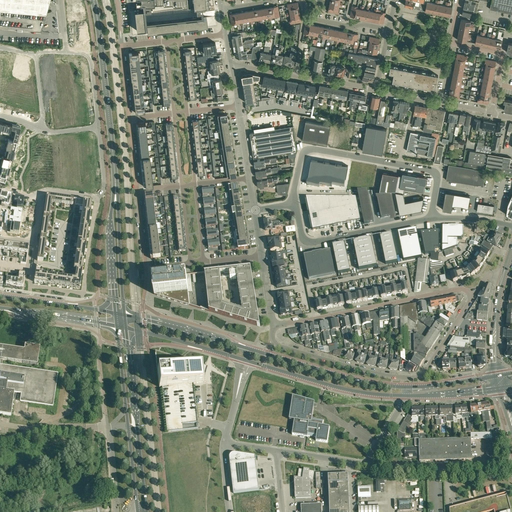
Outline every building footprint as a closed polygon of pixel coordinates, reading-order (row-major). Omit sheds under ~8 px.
[(0,0),(0,24),(36,28),(36,31),(41,32),(46,14),(46,15),(49,0),(0,0)] [(187,7),(187,8),(188,8),(186,0),(139,0),(140,4),(142,4),(150,3),(154,3),(154,5),(163,5),(163,6),(172,5),(173,7),(182,6),(182,8),(187,7)] [(427,0),(413,0),(419,1),(418,7),(413,6),(413,7),(412,7),(412,8),(425,11),(427,2),(427,0)] [(472,10),(473,11),(475,5),(478,6),(479,2),(475,1),(475,2),(467,0),(465,0),(463,8),(472,10)] [(511,0),(491,0),(491,4),(490,10),(511,14),(511,0)] [(202,7),(196,7),(196,13),(201,12),(201,15),(146,21),(145,10),(151,10),(150,3),(142,4),(143,6),(143,9),(134,10),(135,12),(136,30),(145,29),(145,26),(147,26),(147,32),(207,25),(206,17),(206,16),(203,17),(202,7)] [(463,9),(462,15),(470,17),(471,14),(472,15),(472,18),(471,20),(475,21),(477,12),(473,11),(472,10),(472,11),(463,9)] [(353,33),(349,32),(345,48),(346,49),(347,49),(348,42),(351,42),(350,46),(351,46),(353,33)] [(480,45),(483,32),(481,32),(480,35),(477,35),(475,44),(480,45)] [(242,42),(242,40),(233,42),(234,50),(243,49),(243,48),(253,46),(253,43),(253,39),(245,40),(244,42),(242,42)] [(279,50),(279,48),(280,45),(281,41),(278,40),(276,54),(273,53),(272,62),(277,63),(279,50)] [(251,59),(255,59),(255,57),(257,47),(260,46),(261,46),(262,41),(257,42),(258,45),(256,45),(256,47),(253,47),(252,54),(251,59)] [(204,52),(202,53),(203,56),(215,54),(215,51),(216,51),(217,51),(216,49),(215,42),(203,44),(204,52)] [(511,111),(511,43),(508,42),(506,51),(509,52),(509,54),(511,54),(511,100),(504,99),(503,102),(505,103),(504,110),(505,110),(511,111)] [(363,45),(360,45),(360,47),(362,48),(362,47),(369,48),(368,51),(377,53),(378,48),(366,46),(363,45)] [(316,71),(321,48),(320,48),(317,47),(316,50),(314,60),(312,70),(316,71)] [(326,49),(321,48),(316,71),(321,72),(323,62),(326,49)] [(235,57),(239,58),(248,59),(251,59),(252,54),(247,55),(246,51),(244,51),(243,49),(234,50),(235,57)] [(0,51),(0,58),(7,61),(8,54),(0,51)] [(356,63),(364,64),(366,65),(376,67),(378,59),(349,53),(348,58),(357,60),(356,63)] [(8,54),(7,61),(16,63),(16,62),(18,57),(8,54)] [(18,57),(16,62),(20,63),(20,70),(26,69),(25,59),(18,57)] [(210,67),(219,66),(218,60),(211,61),(211,57),(202,58),(203,62),(206,62),(207,65),(209,64),(210,67)] [(336,65),(334,75),(341,76),(341,75),(343,76),(346,61),(343,60),(342,66),(336,65)] [(364,64),(363,66),(359,65),(359,68),(360,68),(365,69),(365,70),(375,72),(376,67),(366,65),(364,64)] [(213,73),(218,73),(220,72),(219,66),(210,67),(210,70),(207,71),(208,74),(207,74),(207,78),(214,77),(213,73)] [(392,82),(434,90),(435,90),(438,75),(390,66),(389,73),(394,74),(392,82)] [(374,77),(375,72),(365,70),(365,69),(360,68),(359,71),(365,72),(364,75),(374,77)] [(214,77),(207,78),(205,78),(206,81),(207,82),(209,82),(210,84),(212,84),(213,87),(222,85),(221,79),(214,80),(214,77)] [(222,85),(213,87),(213,90),(210,90),(211,94),(211,97),(214,97),(215,100),(222,99),(221,95),(219,95),(219,92),(221,92),(223,92),(222,85)] [(357,94),(355,93),(353,106),(352,108),(355,108),(355,107),(356,103),(358,104),(359,100),(360,100),(361,94),(360,94),(357,93),(357,94)] [(363,95),(361,94),(360,100),(359,107),(358,108),(367,110),(368,106),(362,104),(363,101),(365,101),(366,95),(365,95),(366,95),(363,94),(363,95)] [(376,124),(383,125),(384,121),(388,101),(381,100),(377,119),(376,124)] [(410,103),(405,102),(402,117),(404,118),(405,115),(407,116),(410,103)] [(2,104),(1,110),(10,113),(12,107),(2,104)] [(421,126),(424,127),(424,124),(421,123),(422,120),(421,120),(422,115),(426,116),(428,107),(427,107),(426,106),(425,106),(424,107),(422,106),(418,126),(421,126)] [(12,107),(10,113),(19,115),(21,109),(12,107)] [(424,127),(429,128),(433,108),(428,107),(426,116),(424,124),(424,127)] [(432,128),(435,129),(439,109),(433,108),(429,128),(432,128)] [(439,109),(435,129),(441,130),(445,110),(439,109)] [(446,124),(449,124),(448,132),(450,133),(454,112),(452,112),(452,111),(451,111),(450,112),(450,111),(448,120),(446,120),(446,124)] [(454,112),(450,133),(449,138),(452,139),(455,122),(457,122),(459,113),(458,113),(458,112),(456,112),(456,113),(454,112)] [(464,134),(466,127),(469,128),(472,115),(466,114),(466,115),(465,123),(463,134),(464,134)] [(478,128),(478,130),(480,131),(482,123),(480,122),(481,120),(474,119),(473,127),(478,128)] [(302,140),(327,145),(330,125),(306,121),(302,140)] [(483,129),(488,130),(490,122),(484,121),(483,123),(482,123),(480,131),(480,134),(482,134),(483,129)] [(0,130),(0,129),(0,132),(2,133),(3,130),(4,130),(3,132),(9,134),(11,128),(12,124),(3,122),(2,122),(0,130)] [(496,123),(490,122),(488,130),(493,131),(493,134),(494,135),(495,135),(496,134),(497,129),(497,127),(495,127),(496,123)] [(495,135),(499,136),(499,131),(503,132),(505,123),(499,122),(498,127),(497,127),(497,129),(496,134),(495,135)] [(12,124),(11,128),(16,130),(13,140),(17,141),(21,127),(12,124)] [(293,126),(250,133),(254,158),(289,152),(293,152),(297,151),(293,126)] [(376,127),(366,126),(362,151),(372,152),(376,127)] [(372,152),(382,154),(387,129),(376,127),(372,152)] [(433,156),(437,137),(411,132),(407,151),(417,153),(417,154),(418,154),(418,153),(422,154),(422,155),(427,156),(428,155),(433,156)] [(499,136),(495,135),(494,135),(492,147),(491,152),(492,152),(493,151),(500,153),(501,149),(499,148),(501,136),(499,136)] [(37,139),(35,148),(40,149),(42,142),(45,141),(45,138),(37,139)] [(8,139),(6,147),(14,150),(17,141),(13,140),(8,139)] [(436,156),(435,162),(437,162),(439,162),(439,163),(440,163),(442,157),(444,147),(438,145),(436,156)] [(485,147),(484,150),(484,153),(489,154),(491,154),(491,152),(492,147),(485,145),(485,147)] [(5,147),(3,155),(12,157),(14,150),(6,147),(5,147)] [(489,154),(484,153),(476,151),(470,150),(468,162),(464,161),(463,166),(486,170),(511,174),(511,164),(510,165),(511,158),(491,154),(489,154)] [(3,155),(1,163),(3,163),(10,165),(12,157),(3,155)] [(344,187),(348,166),(312,159),(308,185),(320,187),(321,185),(333,187),(333,185),(344,187)] [(2,167),(0,172),(2,173),(8,175),(10,165),(3,163),(2,167)] [(483,186),(486,171),(474,169),(474,168),(456,165),(450,164),(449,164),(446,180),(483,186)] [(29,167),(27,178),(32,179),(35,169),(29,167)] [(396,190),(398,175),(383,172),(379,190),(396,190)] [(402,176),(401,181),(400,187),(404,188),(415,190),(424,192),(425,187),(427,177),(418,176),(417,176),(402,173),(402,176)] [(401,181),(402,176),(398,175),(396,190),(395,192),(403,193),(403,191),(404,188),(400,187),(401,181)] [(285,187),(277,188),(278,194),(287,195),(290,183),(284,183),(285,187)] [(202,191),(203,197),(208,197),(207,195),(214,194),(213,188),(202,190),(202,191)] [(367,190),(357,190),(364,224),(374,222),(367,190)] [(392,190),(375,190),(381,218),(396,215),(392,190)] [(403,193),(395,192),(400,214),(421,210),(423,198),(405,202),(403,193)] [(445,192),(442,210),(451,211),(452,205),(454,193),(445,192)] [(470,196),(454,193),(452,205),(468,208),(470,196)] [(1,194),(0,197),(0,199),(4,201),(4,203),(3,205),(6,205),(8,206),(9,204),(11,196),(1,194)] [(11,196),(9,204),(12,204),(13,202),(17,203),(17,207),(17,208),(22,209),(24,200),(11,196)] [(356,198),(306,198),(313,231),(360,221),(356,198)] [(203,201),(203,202),(204,201),(204,208),(209,207),(208,205),(215,205),(214,199),(208,200),(203,200),(203,201)] [(478,203),(477,211),(493,214),(494,206),(478,203)] [(11,207),(10,210),(14,211),(13,217),(21,218),(22,209),(17,208),(11,207)] [(204,211),(205,212),(204,212),(205,212),(205,218),(210,218),(210,216),(216,215),(216,209),(209,210),(204,211)] [(9,216),(9,219),(12,220),(12,225),(20,226),(21,218),(13,217),(9,216)] [(205,222),(205,223),(206,222),(207,229),(210,228),(209,226),(217,226),(217,220),(206,221),(206,222),(205,222)] [(11,224),(10,233),(19,235),(20,226),(12,225),(11,224)] [(416,229),(398,232),(404,261),(422,257),(416,229)] [(211,237),(219,236),(218,230),(211,231),(207,232),(207,233),(206,233),(207,233),(208,239),(211,239),(211,237)] [(493,235),(492,237),(499,241),(502,237),(500,236),(500,235),(497,233),(497,234),(493,231),(488,231),(487,233),(491,234),(493,235)] [(439,232),(421,233),(425,255),(435,254),(435,248),(439,248),(439,232)] [(386,264),(398,262),(392,234),(380,236),(386,264)] [(499,241),(492,237),(491,236),(489,236),(486,241),(485,240),(482,245),(491,252),(493,248),(490,246),(491,244),(494,245),(495,246),(496,244),(497,245),(499,241)] [(371,238),(353,241),(359,270),(377,266),(371,238)] [(217,241),(208,242),(208,243),(207,243),(208,243),(209,250),(212,249),(212,247),(220,246),(219,241),(217,241)] [(332,246),(338,274),(350,271),(344,243),(345,243),(332,246)] [(11,251),(11,252),(19,253),(19,252),(20,245),(12,244),(11,251)] [(479,253),(487,258),(490,253),(489,253),(489,252),(484,248),(483,249),(480,247),(477,252),(479,253)] [(304,255),(309,280),(335,274),(330,250),(322,252),(312,254),(304,255)] [(479,253),(476,257),(476,258),(484,263),(487,258),(479,253)] [(475,257),(473,261),(480,269),(484,263),(476,258),(476,257),(475,257)] [(421,283),(427,284),(430,261),(418,259),(414,293),(420,291),(421,283)] [(431,268),(432,268),(443,266),(442,262),(430,261),(427,284),(430,284),(430,287),(432,287),(439,286),(437,277),(434,277),(432,269),(431,269),(431,268)] [(480,269),(473,261),(468,264),(475,273),(480,269)] [(475,273),(468,264),(464,267),(471,276),(475,273)] [(460,269),(460,270),(461,270),(464,278),(471,276),(464,267),(460,269)] [(186,275),(152,279),(154,294),(260,327),(251,268),(235,270),(220,272),(220,271),(205,273),(209,311),(206,310),(206,308),(201,307),(200,308),(189,305),(186,276),(186,275)] [(450,272),(450,273),(453,282),(458,280),(455,272),(456,271),(455,270),(450,272)] [(461,270),(460,270),(456,271),(455,272),(458,280),(464,278),(461,270)] [(73,279),(72,287),(79,289),(80,280),(75,279),(73,279)] [(479,305),(478,311),(488,312),(489,301),(492,286),(486,284),(478,297),(481,298),(480,304),(479,304),(479,305)] [(456,309),(451,306),(451,304),(459,302),(460,303),(464,297),(462,295),(446,298),(448,308),(449,308),(449,309),(447,311),(453,315),(456,309)] [(446,298),(436,300),(438,306),(445,305),(446,310),(447,311),(449,309),(449,308),(448,308),(446,298)] [(438,308),(438,306),(436,300),(430,302),(427,303),(429,313),(433,313),(431,308),(435,307),(435,309),(438,308)] [(436,342),(440,334),(432,329),(431,329),(425,339),(416,333),(416,324),(418,319),(418,317),(416,304),(400,307),(400,328),(401,348),(408,350),(414,352),(426,356),(430,351),(436,342)] [(379,312),(380,329),(383,328),(383,321),(389,320),(389,310),(379,312)] [(371,321),(373,320),(373,313),(360,315),(362,325),(367,324),(368,332),(371,332),(371,328),(370,328),(369,324),(371,323),(371,321)] [(354,316),(350,317),(352,327),(354,327),(356,337),(359,336),(354,316)] [(440,334),(445,327),(432,319),(428,316),(428,317),(427,318),(423,323),(431,329),(432,329),(440,334)] [(445,327),(447,323),(449,321),(441,316),(438,320),(434,317),(432,319),(445,327)] [(344,329),(345,336),(347,341),(349,341),(344,318),(340,319),(342,330),(344,329)] [(353,340),(351,328),(348,318),(344,318),(349,341),(353,340)] [(336,329),(338,329),(340,328),(338,320),(330,321),(332,330),(330,330),(332,336),(336,335),(337,334),(336,329)] [(304,345),(306,346),(308,346),(308,345),(304,327),(299,327),(301,337),(301,338),(301,341),(304,341),(305,346),(304,345)] [(511,330),(508,331),(508,329),(503,329),(503,336),(507,338),(507,339),(508,339),(507,349),(508,349),(507,353),(506,353),(505,353),(505,354),(505,355),(505,356),(505,357),(506,357),(507,357),(510,358),(511,359),(511,360),(511,330)] [(481,333),(481,331),(467,330),(467,336),(466,336),(465,337),(465,338),(456,337),(453,336),(447,346),(450,347),(457,347),(460,348),(464,348),(465,348),(466,344),(476,345),(476,348),(485,349),(485,343),(480,342),(480,341),(481,341),(482,340),(482,338),(481,338),(480,338),(480,337),(481,337),(480,336),(481,336),(481,335),(481,334),(482,333),(481,333)] [(0,414),(11,416),(12,408),(12,406),(13,406),(13,404),(12,404),(14,392),(21,393),(20,402),(29,403),(53,406),(57,374),(50,373),(2,366),(2,363),(2,360),(37,365),(38,360),(39,348),(25,346),(24,351),(0,347),(0,414)] [(363,363),(364,364),(366,357),(367,357),(368,351),(366,350),(364,355),(362,355),(360,363),(363,364),(363,363)] [(478,350),(479,352),(479,355),(480,354),(481,358),(477,358),(477,359),(475,359),(476,363),(478,363),(478,367),(479,367),(480,368),(482,367),(483,366),(486,366),(485,359),(485,356),(485,355),(484,350),(478,350)] [(155,351),(159,387),(162,387),(193,384),(203,382),(202,372),(202,371),(203,371),(203,370),(203,369),(203,368),(202,368),(201,368),(201,366),(201,365),(155,351)] [(346,354),(345,356),(345,358),(349,359),(350,360),(351,361),(352,360),(353,360),(353,359),(354,354),(354,353),(351,352),(346,354)] [(424,359),(426,356),(414,352),(412,356),(414,359),(411,364),(418,368),(419,367),(424,359)] [(400,371),(402,371),(403,370),(406,370),(410,372),(410,371),(413,372),(414,370),(416,371),(418,368),(411,364),(405,361),(405,362),(409,365),(407,368),(403,367),(403,366),(400,366),(400,371)] [(193,386),(193,384),(162,387),(167,432),(198,428),(197,418),(193,386)] [(314,402),(293,396),(289,420),(294,420),(292,435),(300,436),(300,437),(302,437),(304,438),(304,437),(307,437),(308,436),(311,436),(316,437),(316,441),(321,442),(327,443),(329,427),(322,426),(323,420),(312,418),(313,411),(314,407),(314,403),(314,402)] [(482,418),(485,417),(483,404),(480,404),(480,403),(477,404),(476,405),(477,412),(482,412),(482,418)] [(470,414),(470,419),(478,418),(477,412),(476,405),(470,406),(471,413),(470,414)] [(471,422),(470,419),(470,414),(468,414),(467,406),(461,407),(462,419),(467,418),(468,423),(471,422)] [(452,407),(446,408),(446,416),(446,418),(446,422),(454,421),(453,416),(452,416),(452,407)] [(453,416),(454,421),(454,424),(457,423),(457,420),(462,420),(462,419),(461,407),(455,407),(456,415),(453,416)] [(412,408),(412,417),(411,418),(407,416),(406,418),(411,422),(412,419),(416,419),(416,427),(418,427),(418,423),(418,419),(418,417),(418,408),(412,408)] [(397,439),(403,439),(405,439),(405,434),(404,434),(404,433),(403,434),(398,431),(397,432),(397,439)] [(418,440),(419,446),(419,457),(419,461),(471,459),(471,455),(471,440),(471,439),(471,438),(418,440)] [(416,458),(416,455),(416,448),(408,449),(405,449),(405,458),(412,458),(416,458)] [(229,457),(229,459),(230,463),(233,494),(259,491),(256,460),(258,460),(257,457),(235,453),(234,453),(233,454),(231,454),(230,455),(230,456),(229,457)] [(295,483),(295,498),(311,497),(310,482),(310,480),(313,481),(314,471),(309,471),(309,470),(304,469),(304,470),(299,469),(297,480),(295,481),(295,483)] [(349,511),(348,475),(328,476),(329,511),(349,511)] [(377,493),(381,493),(380,484),(385,484),(385,481),(376,481),(377,493)] [(371,486),(359,486),(359,497),(372,497),(371,486)] [(460,506),(449,509),(449,511),(511,511),(507,496),(506,493),(496,496),(460,506)]
